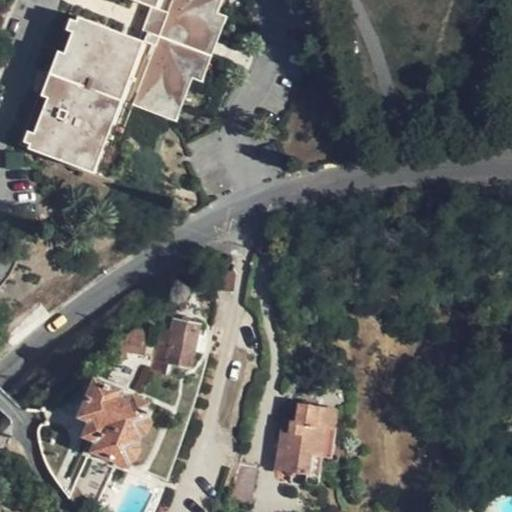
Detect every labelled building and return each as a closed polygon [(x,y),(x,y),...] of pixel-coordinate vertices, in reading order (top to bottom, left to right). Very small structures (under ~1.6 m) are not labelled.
[(83,0),(76,21),(71,32),(64,53),(47,97),(34,134),(29,145),(28,147),(91,171),(120,99),(168,118),(213,0),(83,0)] [(65,29),(71,32),(76,21),(69,18),(65,29)] [(40,94),(47,97),(64,53),(57,50),(40,94)] [(23,141),(29,145),(34,134),(26,130),(23,141)] [(232,291),(234,268),(219,266),(218,290),(232,291)] [(441,324),(441,311),(426,310),(425,324),(441,324)] [(188,367),(199,319),(176,314),(165,362),(188,367)] [(150,333),(137,330),(109,358),(115,360),(116,363),(119,365),(123,364),(126,362),(126,359),(126,353),(144,357),(150,333)] [(113,396),(115,390),(93,381),(80,413),(91,418),(85,434),(97,439),(93,449),(128,462),(149,409),(113,396)] [(289,432),(281,431),(276,470),(307,475),(306,486),(319,487),(323,457),(331,458),(339,411),(300,405),(297,423),(291,421),(289,432)] [(282,420),(281,431),(289,432),(291,421),(282,420)] [(240,464),(231,496),(231,502),(236,503),(251,505),(257,468),(240,464)]
